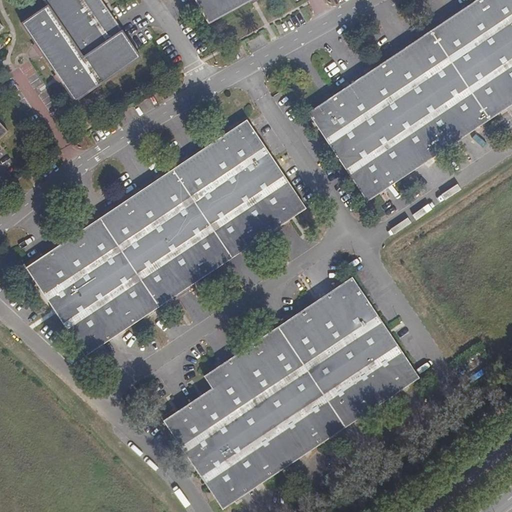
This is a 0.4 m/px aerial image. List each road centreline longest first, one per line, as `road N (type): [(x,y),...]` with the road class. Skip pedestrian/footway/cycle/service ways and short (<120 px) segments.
road 1 (unclassified): [(352,236),(447,384),(442,397),(292,511)]
road 2 (unclassified): [(98,399),(352,236)]
road 3 (unclassified): [(0,225),(209,87)]
road 4 (unclassified): [(248,65),(352,236)]
road 5 (unclassified): [(352,236),(386,226),(511,144)]
road 6 (unclassified): [(204,511),(173,465),(98,399)]
road 7 (unclassified): [(248,65),(368,0)]
road 8 (unclassified): [(98,399),(0,308)]
